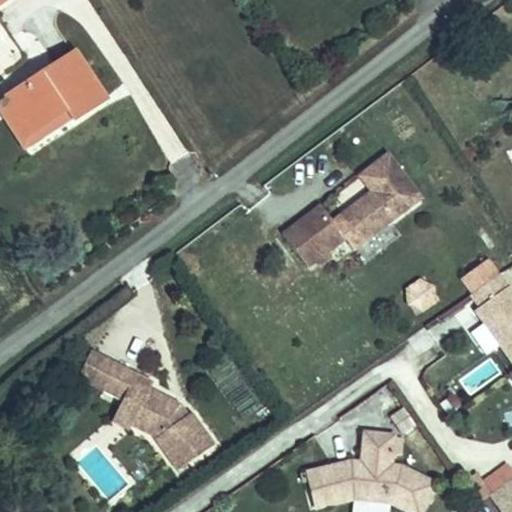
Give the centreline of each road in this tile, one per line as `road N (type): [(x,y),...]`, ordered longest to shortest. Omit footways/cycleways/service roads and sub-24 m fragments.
road 1 (unclassified): [(0,346),(455,0)]
road 2 (unknown): [(188,511),(336,407)]
